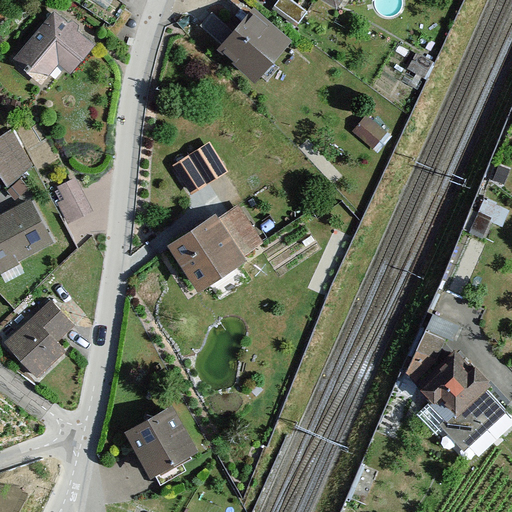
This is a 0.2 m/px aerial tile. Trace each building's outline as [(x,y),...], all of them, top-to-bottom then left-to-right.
[(309,0),(340,19),(352,0),(309,0)] [(57,13),(18,61),(50,87),(67,66),(82,78),(104,50),(57,13)] [(295,44),(260,18),(225,65),(259,91),(295,44)] [(12,134),(0,141),(0,173),(8,186),(34,170),(12,134)] [(214,139),(175,161),(193,191),(231,169),(214,139)] [(54,188),(72,222),(96,210),(78,175),(54,188)] [(0,219),(0,265),(6,278),(61,252),(38,202),(0,219)] [(240,205),(176,248),(204,290),(269,247),(240,205)] [(466,291),(477,264),(461,257),(450,285),(466,291)] [(52,297),(7,341),(45,379),(73,352),(61,340),(77,323),(52,297)] [(417,402),(470,458),(511,417),(511,392),(471,350),(417,402)] [(175,408),(132,436),(164,486),(207,459),(175,408)]
